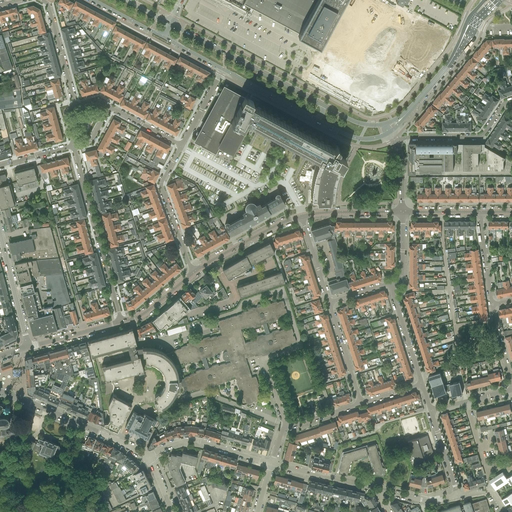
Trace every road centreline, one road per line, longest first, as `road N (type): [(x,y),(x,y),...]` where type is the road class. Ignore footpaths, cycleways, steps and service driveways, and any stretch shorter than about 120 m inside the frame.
road 1 (secondary): [(385,123),(352,121),(168,23)]
road 2 (residential): [(262,360),(299,347),(281,290),(176,335)]
road 3 (secondary): [(222,69),(348,136),(389,132)]
road 4 (residential): [(120,322),(73,145)]
road 5 (tertiary): [(147,459),(0,391)]
road 6 (residential): [(181,145),(160,187),(192,273)]
road 7 (residential): [(395,142),(481,136),(511,100)]
road 8 (residential): [(272,464),(193,441),(147,459)]
road 9 (tertiary): [(192,273),(301,216)]
